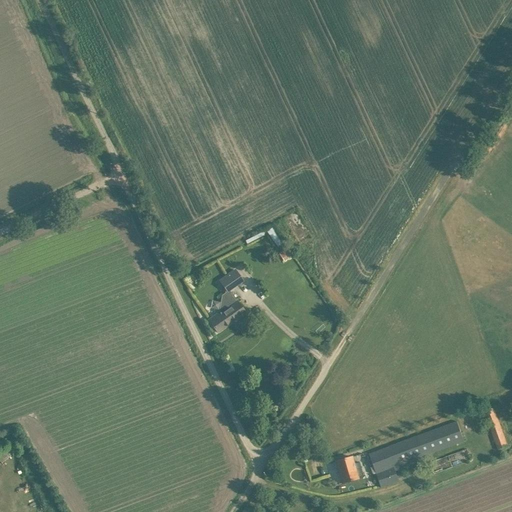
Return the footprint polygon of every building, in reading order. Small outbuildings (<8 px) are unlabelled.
[(294,254),(294,253),(290,246),(279,253),(284,261),(294,254)] [(227,293),(244,281),(235,269),(219,280),(227,293)] [(217,333),(246,313),(234,296),(222,304),(226,311),(222,314),(221,312),(209,321),(217,333)] [(484,411),(498,450),(508,446),(494,408),(484,411)] [(395,470),(397,469),(398,469),(397,466),(423,457),(465,442),(464,441),(462,435),(457,422),(368,454),(373,466),(374,469),(375,473),(380,488),(399,481),(395,470)] [(0,451),(0,461),(2,463),(12,454),(6,447),(0,451)] [(358,479),(357,475),(363,474),(359,462),(354,464),(352,457),(336,462),(342,484),(358,479)]
